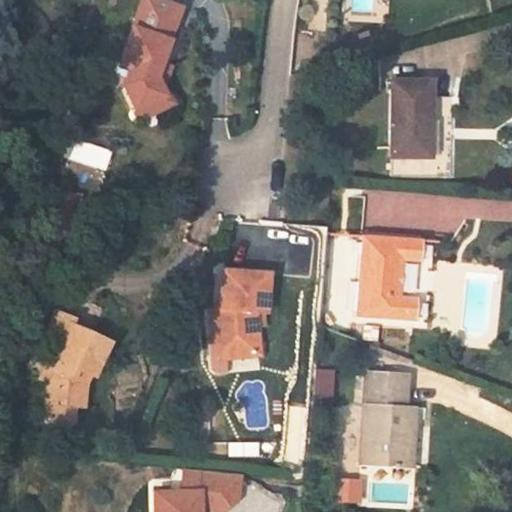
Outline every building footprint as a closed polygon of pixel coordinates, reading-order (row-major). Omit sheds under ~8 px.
[(156,66),(175,10),(150,0),(139,0),(116,65),(126,70),(120,87),(132,113),(161,100),(151,79),(156,66)] [(172,107),(162,84),(167,70),(156,66),(151,79),(161,100),(132,113),(136,124),(172,107)] [(421,74),(383,74),(383,149),(421,149),(421,74)] [(274,254),(278,222),(257,219),(253,251),(274,254)] [(397,284),(399,249),(417,250),(418,229),(357,226),(353,305),(414,309),(415,285),(397,284)] [(265,304),(267,265),(221,262),(219,312),(211,313),(213,331),(223,330),(226,350),(259,347),(255,303),(265,304)] [(93,372),(109,336),(71,318),(74,311),(55,303),(44,325),(59,331),(47,361),(52,364),(49,371),(44,371),(42,407),(48,414),(71,416),(73,397),(83,397),(85,378),(89,370),(93,372)] [(226,350),(223,330),(213,331),(215,351),(226,350)] [(410,386),(361,385),(360,448),(408,449),(410,386)] [(90,418),(92,398),(83,397),(73,397),(71,416),(90,418)] [(203,511),(202,498),(219,500),(236,485),(237,463),(183,459),(181,481),(154,481),(154,511),(203,511)] [(330,476),(328,501),(358,503),(360,478),(330,476)]
